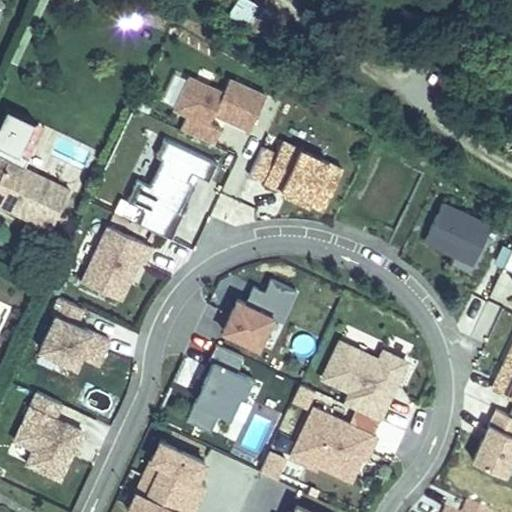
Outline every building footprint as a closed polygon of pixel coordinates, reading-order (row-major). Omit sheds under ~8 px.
[(79,0),(45,0),(73,13),(79,0)] [(255,28),(265,7),(248,0),(233,0),(227,15),(255,28)] [(263,91),(226,79),(223,89),(184,76),(172,111),(184,115),(178,133),(213,145),(221,123),(250,132),(263,91)] [(511,109),(486,157),(511,170),(511,109)] [(0,150),(16,158),(31,125),(4,113),(0,122),(0,150)] [(320,213),(341,169),(268,133),(247,178),(320,213)] [(197,209),(214,160),(164,143),(149,188),(136,183),(129,203),(142,207),(135,225),(174,238),(185,205),(197,209)] [(152,185),(155,161),(141,159),(138,183),(152,185)] [(10,174),(1,191),(34,207),(43,189),(10,174)] [(1,191),(0,190),(0,228),(23,239),(20,245),(43,256),(61,219),(34,207),(1,191)] [(422,240),(474,259),(491,215),(440,195),(422,240)] [(125,303),(146,242),(98,226),(78,287),(125,303)] [(0,228),(0,235),(20,245),(23,239),(0,228)] [(511,243),(503,263),(511,267),(511,276),(511,279),(511,243)] [(271,273),(262,296),(287,306),(296,283),(271,273)] [(236,287),(218,324),(258,344),(276,307),(236,287)] [(32,358),(73,375),(91,330),(77,324),(84,308),(58,297),(32,358)] [(340,400),(381,418),(409,353),(379,340),(376,347),(337,331),(317,377),(345,389),(340,400)] [(511,333),(488,381),(511,392),(511,333)] [(227,358),(231,348),(215,342),(184,418),(209,427),(217,409),(229,414),(248,366),(227,358)] [(292,399),(307,403),(312,385),(297,381),(292,399)] [(61,481),(82,429),(55,418),(62,401),(31,389),(3,458),(61,481)] [(286,454),(353,482),(376,427),(309,399),(286,454)] [(504,471),(511,452),(511,411),(492,403),(469,457),(504,471)] [(235,443),(256,454),(272,422),(251,412),(235,443)] [(159,424),(121,505),(137,511),(177,511),(185,497),(196,502),(207,478),(197,473),(209,447),(159,424)] [(267,446),(260,467),(277,473),(285,452),(267,446)] [(285,511),(283,511),(278,510),(277,511),(339,511),(340,510),(293,492),(285,511)] [(457,510),(444,505),(440,511),(494,511),(495,510),(463,496),(457,510)]
